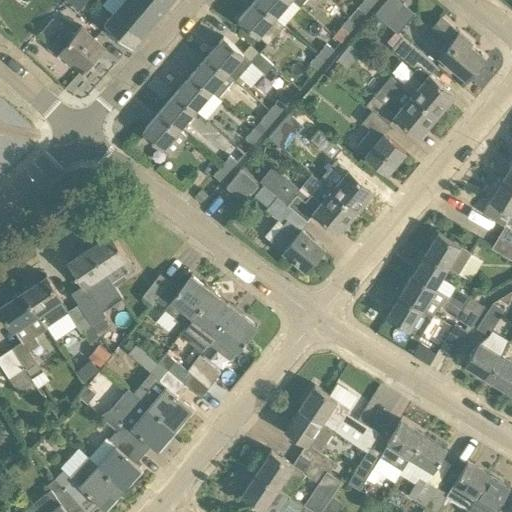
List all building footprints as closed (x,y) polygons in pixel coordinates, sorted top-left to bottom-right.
[(81,0),(68,0),(67,1),(81,12),(87,4),(81,0)] [(114,0),(108,8),(114,13),(104,24),(132,47),(171,0),(114,0)] [(256,0),(255,1),(275,18),(283,25),(299,6),(291,0),(256,0)] [(367,0),(363,0),(357,7),(364,14),(372,4),(367,0)] [(388,24),(405,4),(400,0),(386,0),(375,14),(388,24)] [(275,18),(255,1),(239,20),(259,37),(267,43),(283,25),(275,18)] [(349,17),(341,26),(348,32),(356,23),(349,17)] [(450,43),(439,56),(467,79),(484,59),(469,46),(472,43),(459,32),(458,33),(440,17),(432,27),(450,43)] [(340,42),(348,32),(341,26),(333,35),(340,42)] [(104,46),(82,27),(71,39),(62,32),(48,48),(58,56),(62,51),(84,71),(86,68),(104,46)] [(437,116),(454,95),(430,74),(436,66),(401,36),(391,49),(416,69),(401,86),(437,116)] [(234,79),(249,61),(250,60),(224,38),(208,57),(227,73),(234,79)] [(324,60),(334,49),(327,43),(317,54),(324,60)] [(249,61),(262,72),(265,74),(272,65),(257,52),(250,60),(249,61)] [(324,60),(317,54),(309,63),(316,69),(324,60)] [(192,75),(211,92),(227,73),(208,57),(192,75)] [(175,94),(195,111),(211,92),(192,75),(175,94)] [(366,105),(372,111),(388,124),(395,116),(419,136),(437,116),(401,86),(389,76),(380,87),(373,96),(374,96),(366,105)] [(159,113),(179,129),(195,111),(175,94),(159,113)] [(269,109),(277,116),(285,106),(277,100),(269,109)] [(277,116),(269,109),(253,128),(261,135),(277,116)] [(391,127),(388,124),(372,111),(362,122),(370,129),(356,145),(366,154),(365,155),(388,174),(406,152),(384,134),(391,127)] [(189,138),(179,129),(159,113),(143,132),(163,148),(173,157),(189,138)] [(261,135),(253,128),(244,138),(252,145),(261,135)] [(341,149),(318,129),(309,139),(332,159),(341,149)] [(229,156),(221,165),(228,172),(237,162),(229,156)] [(373,191),(348,170),(348,171),(338,162),(331,171),(341,179),(331,190),(356,211),(373,191)] [(511,164),(503,179),(511,184),(511,164)] [(220,182),(228,172),(221,165),(212,175),(220,182)] [(307,221),(314,211),(338,232),(356,211),(331,190),(321,182),(311,193),(301,185),(298,188),(272,166),(259,180),(262,183),(307,221)] [(226,186),(243,201),(257,184),(240,170),(226,186)] [(483,212),(505,226),(511,214),(511,184),(503,179),(483,212)] [(265,209),(289,230),(276,245),(306,270),(324,249),(302,230),(308,222),(307,221),(262,183),(253,195),(267,207),(265,209)] [(199,202),(205,195),(200,190),(193,198),(199,202)] [(511,229),(505,226),(498,238),(511,246),(511,229)] [(471,252),(461,246),(438,232),(425,254),(448,268),(457,273),(471,252)] [(111,234),(89,248),(112,282),(133,268),(126,258),(127,258),(111,234)] [(511,261),(511,246),(498,238),(491,249),(511,261)] [(68,262),(83,286),(91,281),(98,291),(112,282),(89,248),(68,262)] [(412,274),(435,288),(448,268),(425,254),(412,274)] [(160,274),(142,297),(152,304),(156,300),(170,282),(160,274)] [(399,296),(422,310),(432,315),(439,303),(444,306),(459,315),(456,319),(471,329),(485,307),(469,298),(464,306),(450,297),(435,288),(412,274),(399,296)] [(156,300),(165,307),(163,309),(186,326),(213,292),(191,275),(180,289),(170,282),(156,300)] [(45,326),(67,312),(66,312),(69,310),(46,276),(22,292),(45,326)] [(464,306),(469,298),(455,289),(450,297),(464,306)] [(47,329),(45,326),(22,292),(0,306),(0,310),(21,342),(12,348),(35,384),(38,388),(48,381),(29,351),(39,344),(34,337),(47,329)] [(235,309),(234,308),(213,292),(186,326),(208,344),(209,343),(235,309)] [(432,315),(422,310),(399,296),(386,317),(409,331),(419,336),(432,315)] [(477,328),(488,335),(492,331),(504,310),(493,303),(477,328)] [(80,332),(82,331),(92,325),(78,304),(69,310),(66,312),(67,312),(80,332)] [(231,360),(243,344),(244,344),(246,341),(245,340),(257,326),(235,309),(209,343),(215,348),(231,360)] [(451,357),(467,331),(455,324),(439,349),(451,357)] [(131,353),(138,346),(138,345),(131,339),(124,347),(131,353)] [(488,379),(502,356),(479,342),(465,365),(488,379)] [(87,357),(100,368),(110,355),(98,344),(87,357)] [(185,360),(191,365),(199,355),(202,352),(196,347),(185,360)] [(35,384),(12,348),(0,355),(0,365),(19,395),(35,384)] [(511,352),(507,350),(503,357),(502,356),(488,379),(510,393),(511,390),(511,362),(510,361),(511,358),(511,352)] [(165,353),(158,363),(187,387),(186,387),(201,398),(208,389),(187,371),(165,353)] [(208,389),(215,380),(220,373),(199,355),(191,365),(187,371),(208,389)] [(158,363),(150,372),(160,380),(142,401),(173,428),(191,407),(178,398),(186,387),(187,387),(158,363)] [(300,408),(322,423),(335,431),(349,408),(314,385),(300,408)] [(88,404),(96,394),(88,386),(79,396),(88,404)] [(123,421),(116,430),(144,455),(152,445),(156,448),(173,428),(142,401),(136,396),(128,406),(118,398),(109,409),(123,421)] [(335,431),(322,423),(300,408),(284,430),(307,446),(301,455),(328,473),(335,462),(320,452),(335,431)] [(345,437),(367,452),(370,447),(379,433),(356,419),(345,437)] [(395,482),(409,458),(424,435),(401,420),(387,443),(381,453),(370,447),(367,452),(348,484),(358,491),(372,468),(395,482)] [(87,456),(97,466),(121,488),(139,468),(136,465),(144,455),(116,430),(108,439),(105,437),(88,456),(87,455),(87,456)] [(424,435),(409,458),(433,471),(447,448),(424,435)] [(256,473),(290,495),(304,474),(320,485),(328,473),(301,455),(294,466),(271,450),(256,473)] [(63,470),(54,477),(85,511),(90,511),(99,504),(103,507),(121,488),(97,466),(87,456),(69,475),(63,470)] [(454,484),(447,494),(449,495),(447,497),(467,509),(475,497),(489,474),(467,461),(454,484)] [(278,511),(290,495),(256,473),(241,495),(265,511),(278,511)] [(475,497),(467,509),(464,511),(502,511),(497,508),(510,487),(489,474),(475,497)] [(85,511),(54,477),(46,485),(50,489),(29,506),(33,511),(85,511)] [(408,496),(425,507),(437,488),(427,481),(420,477),(416,483),(408,496)] [(447,494),(437,488),(425,507),(433,511),(438,511),(447,497),(449,495),(447,494)] [(332,497),(321,511),(336,511),(342,504),(332,497)]
